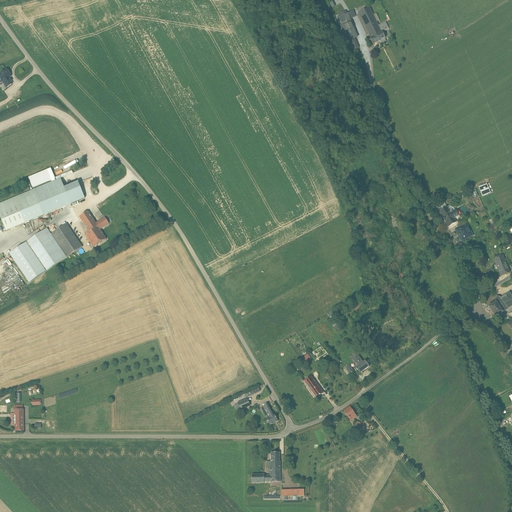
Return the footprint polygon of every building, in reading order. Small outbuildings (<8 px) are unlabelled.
[(369,8),(359,14),(361,18),(371,12),(369,8)] [(371,12),(361,18),(369,35),(380,30),(378,26),(371,12)] [(357,38),(348,14),(338,18),(352,51),(358,49),(355,39),(357,38)] [(386,23),(378,26),(380,30),(381,31),(382,30),(383,33),(387,31),(386,29),(388,28),(386,23)] [(380,30),(369,35),(371,39),(370,39),(373,45),(385,39),(382,33),(381,31),(380,30)] [(6,88),(12,83),(9,78),(11,76),(6,69),(0,73),(0,79),(2,82),(6,88)] [(33,189),(55,179),(53,174),(50,168),(28,178),(29,179),(29,180),(30,182),(30,183),(33,189)] [(0,217),(6,231),(85,198),(78,182),(64,188),(61,178),(0,203),(0,217)] [(488,184),(479,187),(483,196),(492,193),(488,184)] [(450,212),(447,207),(439,212),(449,228),(456,223),(454,219),(458,216),(455,211),(452,213),(451,212),(450,212)] [(88,211),(79,217),(88,230),(85,232),(87,235),(86,236),(93,247),(106,239),(99,228),(100,229),(109,223),(105,217),(96,223),(92,218),(88,211)] [(47,228),(27,242),(47,271),(67,257),(82,247),(66,223),(51,234),(47,228)] [(459,229),(456,231),(461,241),(472,236),(467,225),(459,229)] [(26,242),(9,253),(29,282),(45,271),(26,242)] [(469,247),(465,249),(468,255),(473,253),(469,247)] [(503,255),(493,259),(496,266),(506,262),(503,255)] [(506,262),(496,266),(501,277),(510,273),(506,262)] [(511,296),(509,293),(500,298),(499,297),(498,297),(496,297),(495,298),(495,300),(495,301),(496,302),(489,307),(495,317),(508,309),(511,306),(511,296)] [(337,321),(333,324),(338,330),(341,327),(337,321)] [(302,357),(306,363),(311,359),(314,357),(311,353),(308,355),(308,354),(302,357)] [(358,355),(352,359),(358,366),(355,369),(357,372),(358,371),(360,374),(369,366),(365,361),(363,363),(358,355)] [(311,376),(304,381),(317,398),(323,393),(311,376)] [(250,406),(247,399),(238,403),(238,404),(234,405),(236,411),(240,409),(241,410),(250,406)] [(268,404),(263,407),(268,415),(265,416),(270,425),(278,421),(274,414),(268,404)] [(22,405),(15,405),(15,414),(11,414),(11,426),(15,426),(15,431),(24,431),(24,409),(23,409),(22,405)] [(352,408),(345,412),(349,421),(357,417),(352,408)] [(506,414),(506,413),(506,412),(506,411),(505,410),(503,409),(502,409),(501,408),(500,409),(499,409),(498,410),(497,411),(496,412),(496,413),(496,414),(497,415),(498,417),(499,418),(501,418),(503,418),(504,418),(505,417),(506,416),(506,414)] [(363,423),(355,421),(352,431),(360,433),(363,423)] [(279,453),(271,453),(271,461),(270,461),(270,476),(264,476),(264,475),(251,475),(251,483),(264,483),(264,482),(281,482),(280,466),(280,461),(279,461),(279,453)]
